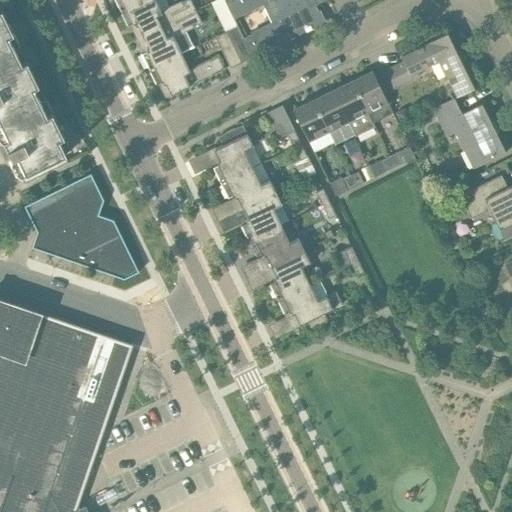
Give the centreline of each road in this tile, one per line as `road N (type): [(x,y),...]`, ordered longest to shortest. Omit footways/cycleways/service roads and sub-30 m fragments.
road 1 (unclassified): [(314,511),(134,143)]
road 2 (residential): [(134,143),(357,33)]
road 3 (unclassified): [(134,143),(67,0)]
